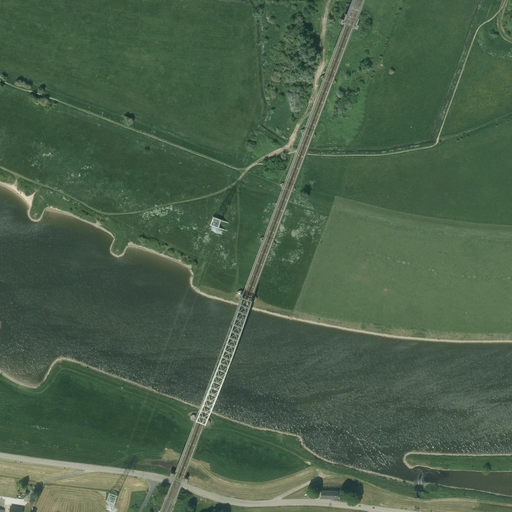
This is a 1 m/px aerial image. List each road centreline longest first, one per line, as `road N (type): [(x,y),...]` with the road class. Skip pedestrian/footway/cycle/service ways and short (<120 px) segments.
road 1 (track): [(289,146),(346,154),(436,144),(484,22)]
road 2 (tertiary): [(189,488),(240,503),(398,511)]
road 3 (tertiary): [(157,478),(0,455)]
road 4 (track): [(289,146),(333,0)]
